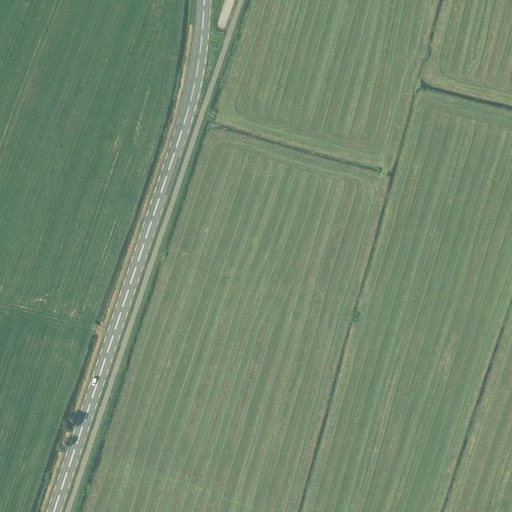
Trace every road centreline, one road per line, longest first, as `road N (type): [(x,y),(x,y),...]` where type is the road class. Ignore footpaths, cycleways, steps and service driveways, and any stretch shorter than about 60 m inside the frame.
road 1 (secondary): [(54,511),(158,209),(192,92),(203,0)]
road 2 (track): [(116,334),(0,301)]
